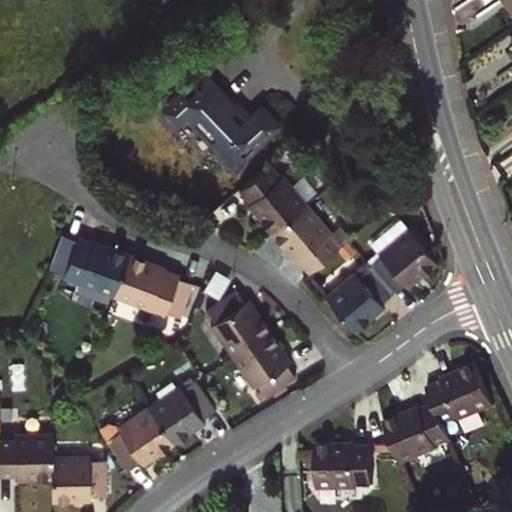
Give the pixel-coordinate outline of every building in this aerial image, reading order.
[(183,114),(233,163),(277,119),(257,99),(245,111),(198,65),(158,107),(174,123),(183,114)] [(332,153),(355,129),(334,107),(310,131),(332,153)] [(245,194),(270,223),(309,189),(285,160),(283,161),(273,151),(238,180),(248,191),(245,194)] [(308,263),(343,233),(332,220),(334,218),(309,189),(270,223),(295,252),(297,250),(308,263)] [(404,273),(408,277),(436,251),(399,207),(369,232),(380,245),(368,256),(392,284),(404,273)] [(66,277),(117,295),(132,251),(97,239),(96,241),(80,236),(79,239),(65,234),(53,267),(68,272),(66,277)] [(171,309),(184,313),(196,280),(182,275),(183,272),(168,267),(169,264),(132,251),(117,295),(169,313),(171,309)] [(385,296),(382,292),(392,284),(368,256),(358,265),(354,261),(325,286),(355,322),(385,296)] [(233,349),(270,324),(248,292),(244,295),(236,282),(206,303),(216,317),(212,319),(233,349)] [(267,390),(296,370),(287,358),(292,354),(270,324),(233,349),(255,380),(258,378),(267,390)] [(458,407),(493,392),(475,349),(439,365),(441,367),(426,373),(433,390),(442,410),(456,404),(458,407)] [(211,414),(208,410),(220,401),(199,372),(188,381),(184,376),(153,398),(179,436),(211,414)] [(435,432),(449,426),(442,410),(433,390),(421,396),(419,393),(385,407),(386,415),(402,451),(437,435),(435,432)] [(149,458),(179,436),(153,398),(122,420),(125,424),(113,434),(133,463),(146,454),(149,458)] [(19,472),(57,471),(57,448),(57,424),(18,425),(18,430),(1,431),(2,444),(2,467),(18,467),(19,472)] [(360,469),(375,469),(375,428),(361,428),(361,425),(321,425),(321,471),(360,471),(360,469)] [(97,488),(113,488),(112,452),(96,452),(96,447),(57,448),(57,471),(58,494),(97,493),(97,488)]
